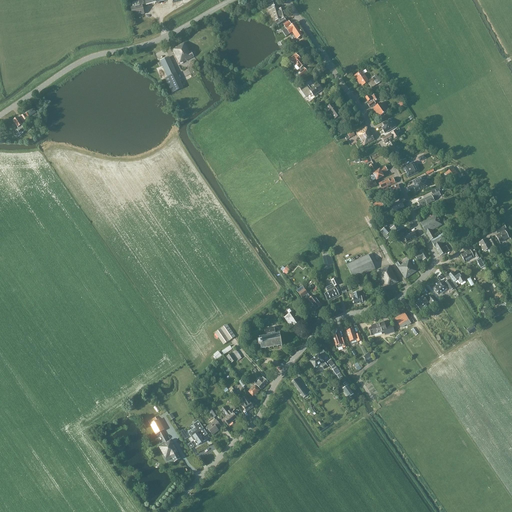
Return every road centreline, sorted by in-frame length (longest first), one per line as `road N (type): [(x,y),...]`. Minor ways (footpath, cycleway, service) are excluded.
road 1 (tertiary): [(167,511),(255,421),(283,370),(321,326),(391,302),(433,262),(389,157),(288,0)]
road 2 (tertiary): [(231,0),(156,42),(81,61),(0,116)]
